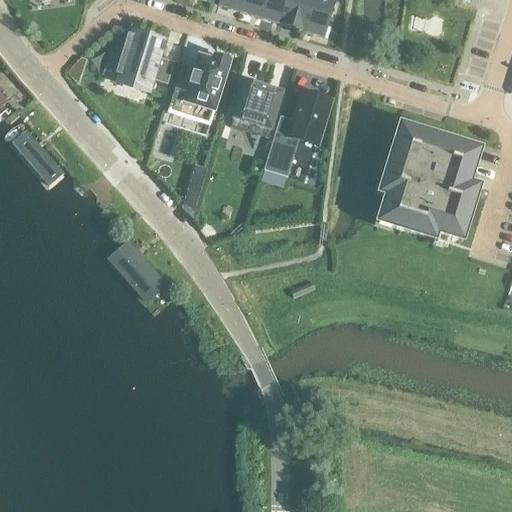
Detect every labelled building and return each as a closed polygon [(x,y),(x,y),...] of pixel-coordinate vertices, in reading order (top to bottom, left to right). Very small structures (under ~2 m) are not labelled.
[(220,0),(219,7),(239,14),(243,0),(220,0)] [(265,0),(243,0),(239,14),(259,20),(265,0)] [(279,26),(287,0),(265,0),(259,20),(279,26)] [(287,0),(279,26),(301,33),(310,0),(287,0)] [(335,1),(331,0),(310,0),(301,33),(323,40),(335,1)] [(166,42),(131,31),(115,82),(150,93),(153,83),(160,61),(166,42)] [(175,91),(168,114),(181,118),(212,128),(216,114),(233,60),(215,54),(214,59),(200,54),(187,94),(175,91)] [(160,61),(153,83),(167,87),(174,65),(160,61)] [(73,77),(81,80),(84,72),(84,70),(74,67),(73,72),(71,77),(73,77)] [(268,141),(282,95),(268,91),(268,90),(258,88),(244,83),(230,129),(268,141)] [(0,92),(0,112),(9,105),(0,92)] [(280,119),(263,172),(286,179),(298,142),(317,148),(318,144),(331,103),(323,100),(302,94),(293,123),(280,119)] [(393,222),(391,229),(434,242),(437,235),(462,243),(479,189),(464,184),(467,175),(472,176),(480,152),(407,129),(402,144),(395,142),(383,181),(390,183),(379,218),(393,222)] [(25,132),(7,146),(48,191),(64,177),(25,132)] [(184,210),(190,215),(195,220),(203,195),(190,191),(185,208),(184,210)] [(127,239),(100,260),(153,320),(178,296),(127,239)] [(292,289),(296,297),(315,290),(311,282),(292,289)]
